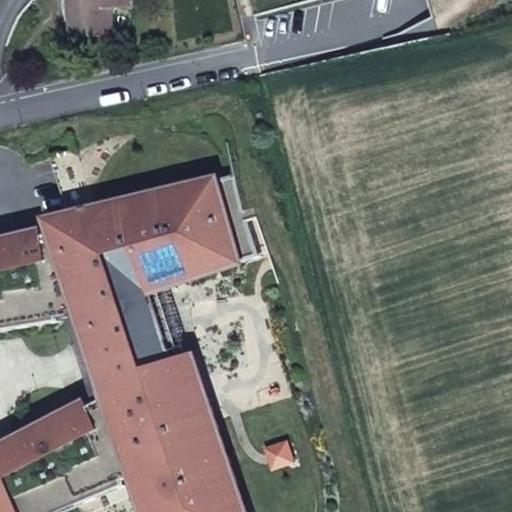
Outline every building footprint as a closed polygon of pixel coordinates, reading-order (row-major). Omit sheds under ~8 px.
[(129,0),(71,0),(75,39),(118,35),(115,8),(130,7),(129,0)] [(0,331),(77,317),(87,315),(114,395),(105,400),(62,423),(59,418),(0,449),(0,511),(57,511),(142,475),(158,511),(250,511),(215,407),(198,412),(181,362),(157,291),(262,256),(237,175),(98,209),(78,149),(62,154),(86,225),(59,232),(47,235),(46,230),(8,239),(11,249),(0,251),(0,331)] [(72,216),(56,220),(59,232),(86,225),(62,154),(52,157),(72,216)] [(8,239),(0,241),(0,251),(11,249),(8,239)] [(87,315),(77,317),(105,400),(114,395),(87,315)] [(198,356),(181,362),(198,412),(215,407),(198,356)]
